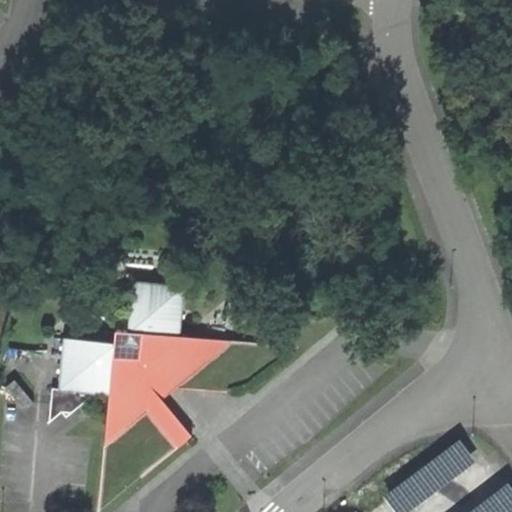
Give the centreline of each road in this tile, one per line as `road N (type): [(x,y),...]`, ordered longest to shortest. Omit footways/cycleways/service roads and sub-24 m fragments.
road 1 (unclassified): [(396,0),(397,63),(473,282),(475,342),(460,382)]
road 2 (unclassified): [(460,382),(287,511)]
